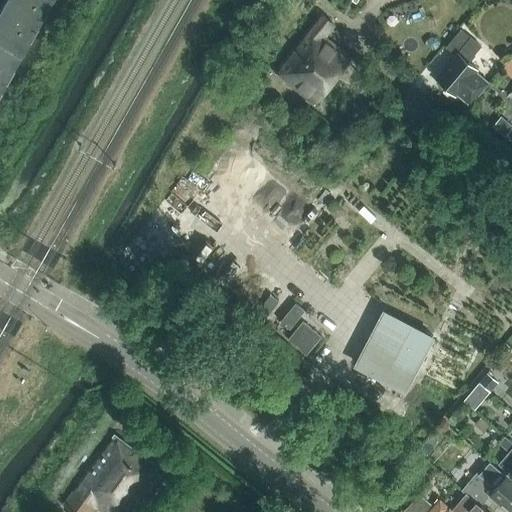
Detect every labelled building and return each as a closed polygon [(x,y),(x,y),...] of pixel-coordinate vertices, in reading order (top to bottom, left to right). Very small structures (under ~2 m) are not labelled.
[(53,0),(6,0),(0,11),(0,39),(23,53),(53,0)] [(346,0),(328,0),(340,9),(346,0)] [(333,25),(320,14),(274,73),(314,104),(350,57),(324,37),(333,25)] [(481,47),(461,30),(446,48),(456,56),(437,79),(445,87),(445,90),(450,95),(453,94),(456,96),(458,94),(470,105),(488,84),(476,73),(478,71),(468,62),(481,47)] [(0,93),(23,53),(0,39),(0,93)] [(357,366),(405,391),(435,339),(384,313),(357,366)] [(92,511),(97,506),(104,511),(126,511),(129,509),(132,511),(133,511),(165,472),(115,435),(63,506),(72,511),(92,511)] [(511,444),(505,438),(500,444),(510,452),(499,465),(511,476),(511,444)] [(491,463),(480,475),(477,472),(469,481),(461,490),(465,494),(480,506),(486,499),(490,494),(511,511),(511,481),(506,476),(491,463)] [(487,511),(480,506),(465,494),(451,511),(452,511),(487,511)] [(409,504),(404,510),(405,511),(424,511),(427,508),(417,500),(411,506),(409,504)] [(452,511),(451,511),(448,508),(440,500),(429,511),(452,511)]
